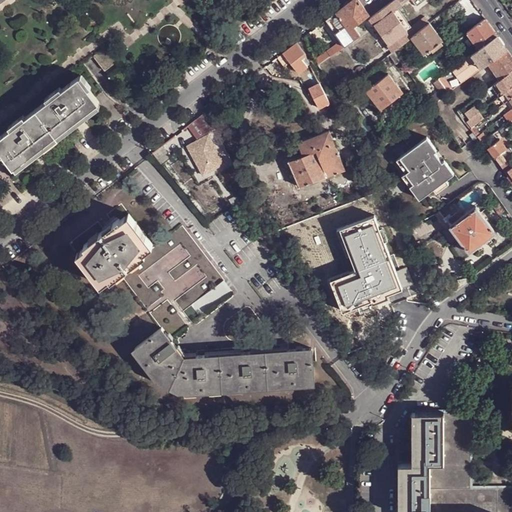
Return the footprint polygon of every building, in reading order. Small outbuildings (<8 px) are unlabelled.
[(358,0),(351,0),(336,12),(345,25),(355,38),(359,34),(353,26),(369,14),(358,0)] [(424,0),(392,0),(386,5),(391,12),(393,11),(406,0),(412,0),(417,6),(424,0)] [(397,47),(409,38),(405,31),(406,30),(397,17),(393,11),(391,12),(386,5),(371,17),(370,17),(390,48),(392,51),(393,51),(397,47)] [(336,12),(326,20),(335,32),(345,25),(336,12)] [(397,17),(406,30),(410,27),(401,14),(397,17)] [(423,28),(429,23),(425,17),(419,21),(423,28)] [(497,34),(486,18),(467,32),(478,48),(497,34)] [(423,28),(419,21),(409,29),(413,35),(423,28)] [(425,54),(443,40),(429,23),(423,28),(413,35),(411,37),(425,54)] [(355,38),(345,25),(335,32),(341,42),(344,45),(355,38)] [(497,34),(478,48),(480,51),(488,63),(507,49),(497,34)] [(297,42),(283,52),(293,64),(302,57),(306,54),(297,42)] [(327,52),(330,56),(344,45),(341,42),(327,52)] [(105,71),(118,61),(106,45),(93,55),(105,71)] [(402,53),(397,47),(393,51),(397,57),(402,53)] [(392,51),(390,48),(384,53),(376,59),(377,62),(388,54),(392,51)] [(480,51),(478,48),(466,58),(467,60),(473,56),(480,51)] [(488,63),(500,80),(511,70),(511,55),(507,49),(488,63)] [(392,51),(388,54),(395,65),(400,61),(397,57),(393,51),(392,51)] [(488,63),(480,51),(473,56),(481,68),(488,63)] [(293,64),(299,72),(308,65),(302,57),(293,64)] [(406,70),(410,75),(417,69),(414,64),(406,70)] [(465,80),(473,73),(469,66),(466,68),(464,65),(458,69),(465,80)] [(313,68),(308,70),(315,85),(320,83),(313,68)] [(410,75),(406,70),(401,74),(409,85),(414,81),(410,75)] [(511,86),(511,70),(500,80),(507,90),(511,86)] [(358,77),(353,72),(343,80),(343,81),(336,86),(339,91),(358,77)] [(82,73),(79,75),(89,89),(92,86),(82,73)] [(380,109),(402,92),(387,73),(365,90),(380,109)] [(453,88),(444,74),(438,78),(439,80),(444,86),(448,92),(453,88)] [(0,150),(3,154),(13,167),(15,166),(98,103),(99,101),(89,89),(79,75),(68,83),(50,97),(28,114),(10,128),(0,135),(0,150)] [(66,80),(48,94),(50,97),(68,83),(66,80)] [(439,90),(444,86),(439,80),(434,83),(439,90)] [(507,90),(500,80),(494,84),(501,95),(507,90)] [(320,107),(330,102),(320,83),(315,85),(310,88),(320,107)] [(492,90),(490,87),(483,92),(485,95),(492,90)] [(511,97),(511,96),(507,90),(501,95),(506,102),(510,99),(511,97)] [(433,99),(436,102),(447,94),(445,91),(433,99)] [(15,166),(18,171),(101,107),(98,103),(15,166)] [(461,108),(457,111),(465,122),(469,119),(466,115),(461,108)] [(478,112),(475,108),(466,115),(469,119),(478,112)] [(10,128),(28,114),(26,111),(8,125),(10,128)] [(511,115),(509,111),(502,117),(507,123),(511,120),(511,119),(511,115)] [(206,112),(191,124),(198,138),(211,131),(216,129),(209,117),(206,112)] [(469,119),(465,122),(470,129),(474,126),(469,119)] [(479,134),(474,126),(470,129),(476,136),(479,134)] [(345,169),(331,129),(300,141),(304,154),(289,160),(299,187),(345,169)] [(223,154),(211,131),(198,138),(195,140),(208,162),(223,154)] [(165,166),(186,150),(175,135),(154,152),(165,166)] [(506,148),(499,138),(487,146),(494,157),(501,152),(506,148)] [(426,142),(397,164),(406,176),(403,179),(422,202),(453,178),(444,166),(442,168),(433,156),(435,154),(426,142)] [(501,152),(494,157),(505,172),(507,170),(511,167),(501,152)] [(474,205),(448,225),(468,251),(475,246),(487,237),(494,231),(474,205)] [(153,245),(128,214),(120,220),(119,219),(101,232),(103,234),(92,242),(90,240),(84,245),(85,247),(77,254),(101,285),(109,278),(111,280),(117,275),(116,274),(127,265),(138,256),(140,258),(146,254),(144,252),(153,245)] [(230,289),(181,224),(153,245),(144,252),(146,254),(140,258),(128,267),(120,273),(162,327),(167,334),(171,332),(172,333),(205,308),(230,289)] [(103,234),(101,232),(90,240),(92,242),(103,234)] [(478,251),(491,242),(487,237),(475,246),(478,251)] [(140,258),(138,256),(127,265),(128,267),(140,258)] [(128,267),(127,265),(116,274),(117,275),(120,273),(128,267)] [(170,382),(183,354),(175,344),(172,340),(167,334),(162,327),(136,347),(144,358),(146,357),(151,364),(150,364),(158,376),(159,375),(163,379),(170,382)] [(183,354),(185,350),(178,341),(175,344),(183,354)] [(142,360),(144,358),(136,347),(132,350),(141,361),(142,360)] [(313,380),(310,347),(302,347),(295,348),(285,348),(265,349),(267,382),(287,381),(286,380),(297,379),(297,381),(312,380),(313,380)] [(267,382),(265,349),(248,350),(239,351),(219,352),(222,385),(245,383),(246,382),(256,382),(256,383),(267,382)] [(371,360),(367,350),(358,354),(363,363),(371,360)] [(222,385),(219,352),(203,353),(195,353),(183,354),(170,382),(176,386),(182,386),(182,387),(196,386),(196,385),(208,384),(208,385),(222,385)] [(147,366),(150,364),(151,364),(146,357),(144,358),(142,360),(147,366)] [(150,364),(147,366),(146,367),(155,378),(156,378),(158,376),(150,364)] [(183,390),(182,387),(182,386),(176,386),(170,382),(163,379),(159,375),(158,376),(156,378),(160,383),(176,390),(183,390)] [(469,410),(443,411),(443,462),(430,462),(430,511),(511,511),(511,486),(471,488),(469,410)] [(416,411),(415,462),(430,462),(443,462),(443,411),(416,411)] [(402,511),(430,511),(430,462),(415,462),(402,463),(402,511)]
